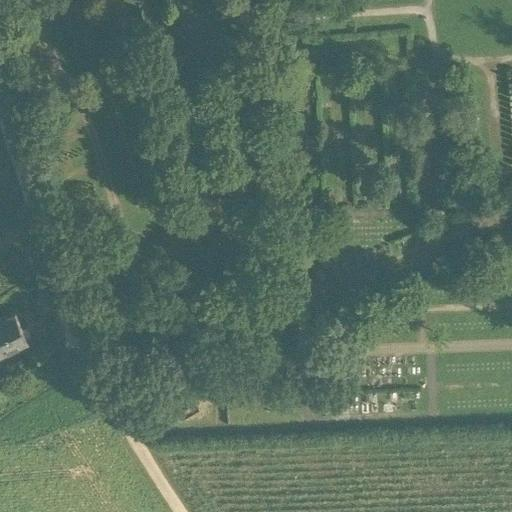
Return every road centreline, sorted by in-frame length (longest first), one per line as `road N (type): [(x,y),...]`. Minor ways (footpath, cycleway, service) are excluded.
road 1 (residential): [(0,102),(87,355)]
road 2 (track): [(175,511),(87,355)]
